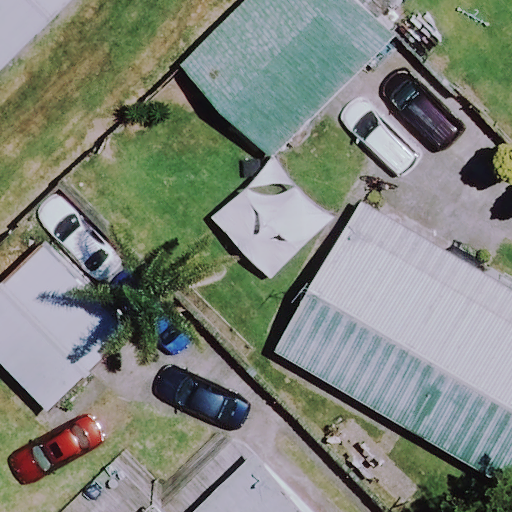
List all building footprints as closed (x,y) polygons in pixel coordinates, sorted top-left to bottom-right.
[(69,0),(0,0),(0,61),(4,66),(69,0)] [(386,46),(345,0),(251,0),(184,60),(266,152),(386,46)] [(511,294),(367,207),(282,348),(511,485),(511,294)] [(125,334),(39,248),(0,286),(0,356),(51,408),(125,334)] [(328,511),(267,445),(193,511),(164,511),(157,503),(147,511),(328,511)]
